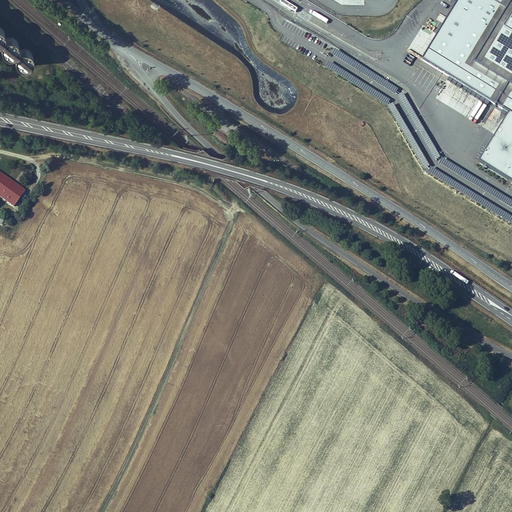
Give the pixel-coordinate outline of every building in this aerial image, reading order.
[(511,0),(453,0),(420,55),(507,110),(476,157),(511,179),(511,0)] [(1,27),(0,27),(0,46),(1,46),(2,46),(3,46),(4,45),(9,39),(9,38),(9,37),(9,36),(9,34),(9,33),(8,32),(7,31),(6,30),(6,29),(5,29),(4,28),(3,28),(2,27),(1,27)] [(14,38),(13,38),(12,38),(11,38),(10,39),(9,39),(4,45),(4,46),(3,47),(3,48),(3,49),(4,50),(4,51),(4,52),(5,53),(5,54),(6,54),(7,55),(8,56),(9,56),(10,57),(11,57),(12,57),(13,57),(14,57),(15,57),(16,57),(17,56),(18,56),(22,50),(22,49),(22,48),(22,47),(22,46),(22,45),(22,44),(21,43),(21,42),(20,41),(19,41),(19,40),(18,40),(17,39),(16,39),(15,39),(14,38)] [(26,68),(27,68),(28,68),(28,67),(30,67),(31,67),(31,66),(32,66),(33,65),(34,65),(35,63),(36,62),(36,61),(36,59),(36,58),(36,57),(36,56),(35,55),(34,54),(29,50),(29,49),(28,49),(27,49),(26,49),(25,49),(24,49),(23,49),(23,50),(22,50),(18,56),(18,57),(17,58),(17,59),(18,60),(18,61),(18,62),(19,63),(20,64),(20,65),(21,66),(22,66),(23,67),(24,67),(26,68)] [(440,90),(435,97),(451,108),(457,108),(461,103),(459,101),(461,98),(461,92),(448,90),(458,97),(456,97),(456,100),(452,98),(452,95),(449,95),(442,90),(440,90)] [(20,201),(24,195),(0,177),(0,200),(14,210),(15,208),(17,205),(20,201)]
